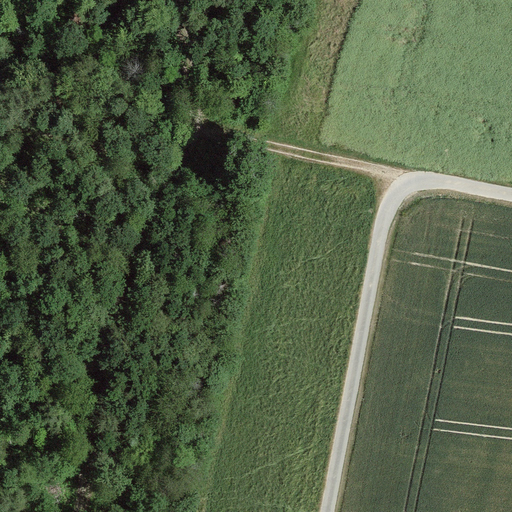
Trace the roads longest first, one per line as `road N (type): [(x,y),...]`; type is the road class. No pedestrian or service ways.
road 1 (track): [(511,197),(418,183),(389,205),(324,511)]
road 2 (track): [(191,89),(239,125),(418,183)]
